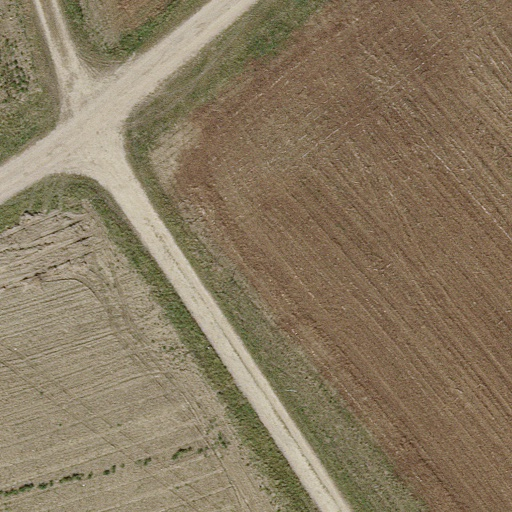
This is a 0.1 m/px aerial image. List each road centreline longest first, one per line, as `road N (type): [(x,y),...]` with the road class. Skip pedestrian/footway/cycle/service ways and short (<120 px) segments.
road 1 (track): [(49,0),(85,122),(340,511)]
road 2 (track): [(237,0),(85,122),(0,172)]
